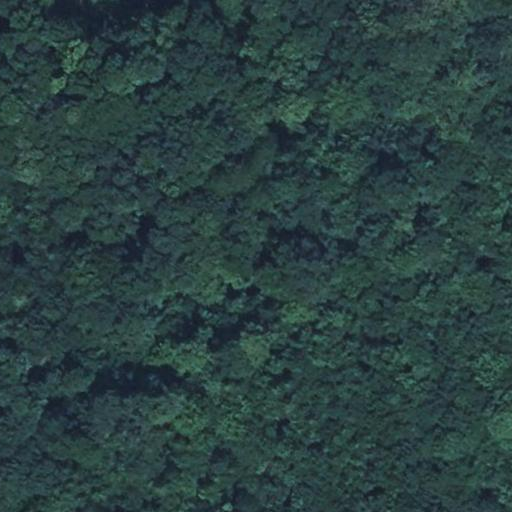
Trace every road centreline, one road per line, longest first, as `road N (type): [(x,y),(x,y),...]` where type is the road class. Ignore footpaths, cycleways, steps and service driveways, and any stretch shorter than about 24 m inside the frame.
road 1 (track): [(21,511),(57,400),(159,251)]
road 2 (track): [(0,121),(159,251)]
